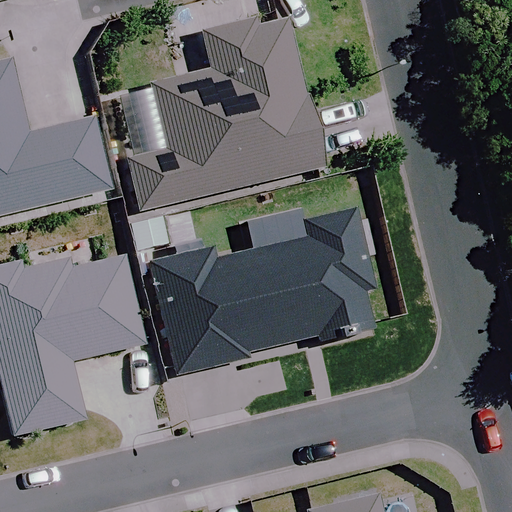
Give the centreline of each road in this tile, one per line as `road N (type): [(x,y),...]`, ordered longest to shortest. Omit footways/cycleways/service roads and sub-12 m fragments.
road 1 (residential): [(0,506),(500,390)]
road 2 (residential): [(500,390),(408,0)]
